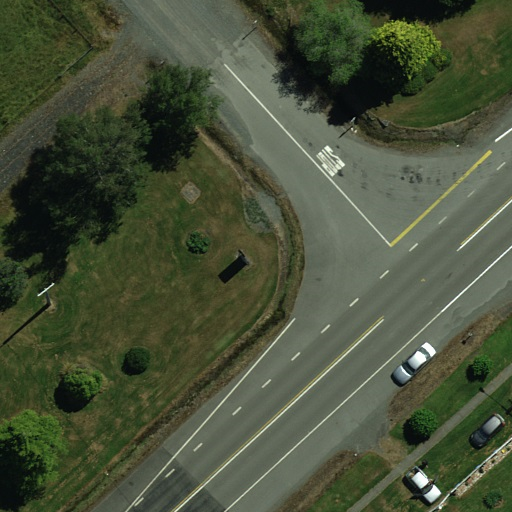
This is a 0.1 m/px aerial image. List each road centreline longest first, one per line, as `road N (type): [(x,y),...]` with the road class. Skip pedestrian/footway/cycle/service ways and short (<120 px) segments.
road 1 (unclassified): [(165,0),(426,279)]
road 2 (secondary): [(426,279),(172,511)]
